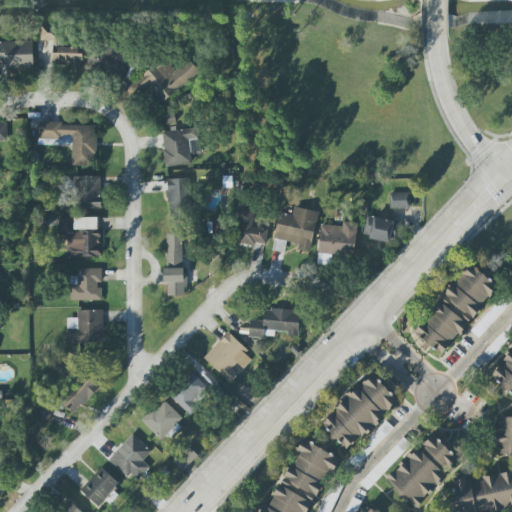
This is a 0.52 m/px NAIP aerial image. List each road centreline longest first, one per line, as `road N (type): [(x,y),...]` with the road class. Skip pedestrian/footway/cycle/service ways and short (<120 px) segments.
road 1 (secondary): [(187,511),(505,175)]
road 2 (residential): [(6,511),(225,289),(254,278),(348,287)]
road 3 (residential): [(134,378),(131,146),(117,116),(86,98),(0,100)]
road 4 (tertiary): [(437,0),(448,97),(505,175)]
